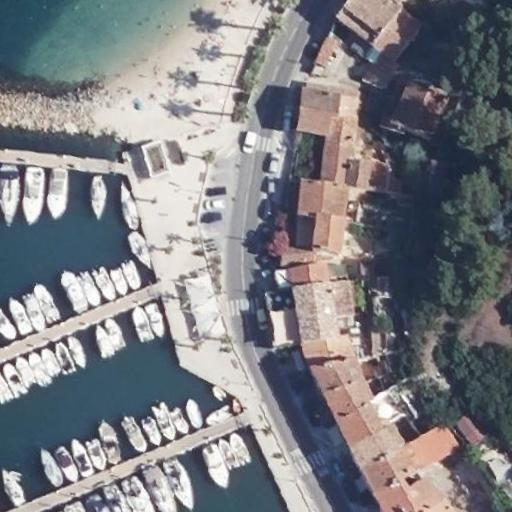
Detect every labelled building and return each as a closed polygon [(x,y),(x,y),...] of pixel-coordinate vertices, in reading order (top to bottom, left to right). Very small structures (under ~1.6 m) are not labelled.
[(335,0),(333,2),(368,31),(369,29),(396,0),(335,0)] [(396,0),(369,29),(368,31),(374,36),(390,49),(417,14),(399,0),(396,0)] [(335,27),(326,22),(315,48),(325,52),(335,27)] [(390,49),(374,36),(367,45),(387,60),(394,51),(390,49)] [(353,62),(357,64),(375,74),(387,60),(367,45),(353,62)] [(391,82),(388,92),(382,111),(381,113),(399,120),(401,120),(402,115),(430,125),(445,81),(437,79),(397,65),(391,82)] [(351,76),(306,69),(305,77),(302,78),(295,116),(326,119),(328,121),(330,105),(336,106),(337,102),(356,106),(360,78),(351,76)] [(352,129),(356,106),(337,102),(336,106),(330,105),(328,121),(326,119),(321,153),(318,168),(362,175),(401,181),(402,169),(389,167),(391,153),(349,146),(352,129)] [(433,181),(445,181),(446,167),(444,150),(434,150),(433,150),(433,181)] [(362,175),(318,168),(299,166),(294,200),(312,203),(313,201),(340,204),(343,183),(362,185),(362,175)] [(400,191),(414,192),(415,183),(401,181),(400,191)] [(290,232),(279,231),(277,254),(321,245),(322,239),(334,241),(340,204),(313,201),(312,203),(294,200),(290,232)] [(365,228),(366,219),(357,218),(356,227),(365,228)] [(342,246),(288,257),(291,278),(346,266),(342,246)] [(365,262),(376,260),(374,248),(363,251),(365,262)] [(291,278),(276,280),(263,283),(273,333),(288,332),(301,330),(348,321),(349,322),(353,321),(371,316),(370,313),(351,316),(348,303),(354,301),(346,266),(291,278)] [(374,312),(377,335),(382,333),(391,331),(387,309),(374,312)] [(348,321),(301,330),(307,358),(308,358),(357,341),(351,326),(354,324),(353,321),(349,322),(348,321)] [(357,341),(308,358),(321,385),(365,366),(364,362),(357,341)] [(364,362),(365,366),(384,358),(389,356),(387,351),(364,362)] [(384,358),(365,366),(373,385),(391,376),(384,358)] [(365,366),(321,385),(333,410),(373,385),(365,366)] [(333,410),(325,416),(333,432),(343,428),(345,432),(380,411),(379,410),(377,407),(370,394),(381,387),(386,397),(399,389),(391,376),(373,385),(333,410)] [(370,394),(377,407),(389,400),(386,397),(381,387),(370,394)] [(421,420),(405,394),(395,400),(412,426),(421,420)] [(464,443),(446,409),(425,421),(407,431),(421,456),(456,437),(461,445),(464,443)] [(380,411),(345,432),(359,458),(404,433),(391,410),(381,415),(380,411)] [(404,433),(359,458),(373,483),(417,458),(421,456),(407,431),(404,433)] [(417,458),(373,483),(388,511),(404,511),(437,490),(425,471),(417,458)] [(404,511),(457,511),(442,487),(437,490),(404,511)]
